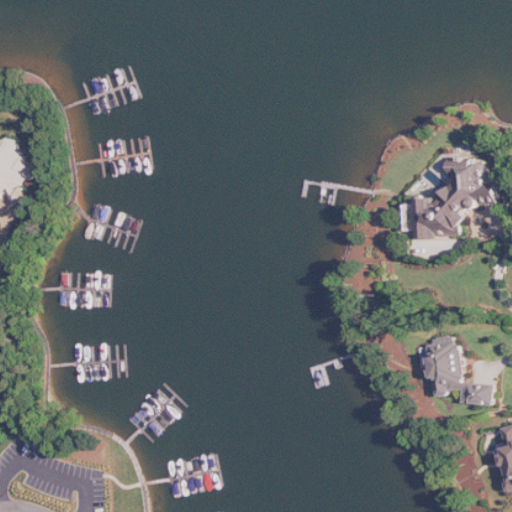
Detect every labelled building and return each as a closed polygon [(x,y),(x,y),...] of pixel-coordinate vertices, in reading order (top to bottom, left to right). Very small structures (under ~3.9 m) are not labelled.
[(0,199),(15,194),(20,206),(34,201),(30,189),(31,181),(37,179),(38,177),(24,141),(16,138),(0,144),(0,199)] [(426,240),(471,236),(469,207),(505,204),(503,179),(493,180),(491,157),(457,160),(460,194),(433,197),(433,195),(422,196),(426,240)] [(422,230),(422,206),(414,205),(413,231),(425,232),(425,230),(422,230)] [(501,385),(469,383),(472,348),(461,347),(462,339),(442,337),(438,396),(456,398),(457,390),(471,391),(470,404),(500,406),(501,385)] [(511,427),(508,428),(511,443),(511,446),(503,449),(507,468),(511,468),(511,472),(511,427)]
